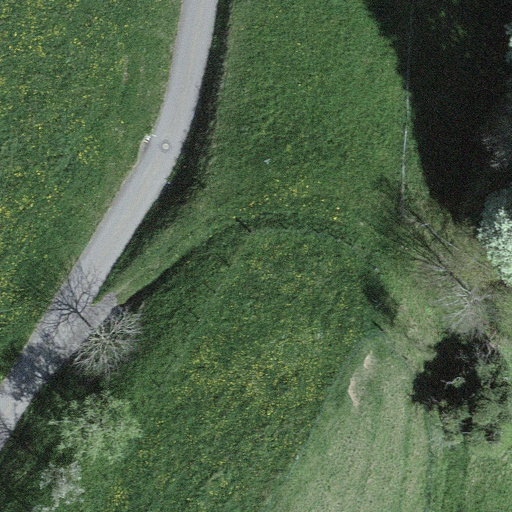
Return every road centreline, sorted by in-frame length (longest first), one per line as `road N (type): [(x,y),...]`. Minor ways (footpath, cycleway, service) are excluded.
road 1 (track): [(44,350),(198,229),(242,205),(294,200),(352,217),(407,259),(453,341),(456,413),(441,511)]
road 2 (unclassified): [(202,0),(175,111),(145,180),(0,426)]
